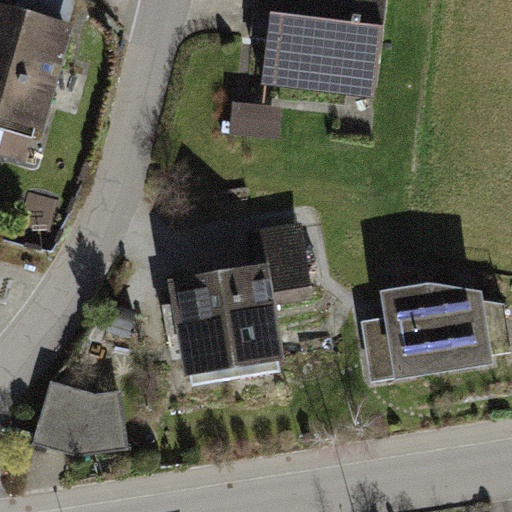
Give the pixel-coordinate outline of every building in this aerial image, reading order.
[(0,131),(52,146),(91,9),(59,0),(27,0),(23,15),(0,8),(0,131)] [(391,0),(278,0),(267,98),(379,111),(391,0)] [(233,129),(276,138),(282,109),(239,101),(233,129)] [(254,280),(171,293),(186,390),(288,374),(279,314),(315,308),(304,237),(249,246),(254,280)] [(433,295),(386,302),(388,331),(367,335),(378,399),(499,380),(488,304),(433,295)] [(45,386),(44,448),(128,450),(128,387),(45,386)]
